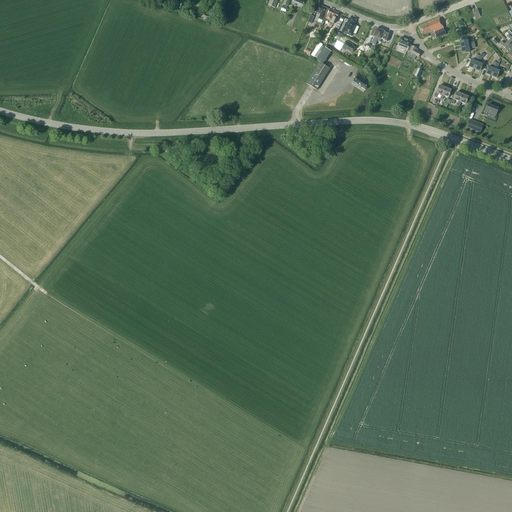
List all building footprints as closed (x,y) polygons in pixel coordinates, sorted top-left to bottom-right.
[(291,4),(301,8),(305,1),(302,0),(284,0),(283,4),(288,6),(290,0),(292,1),(291,4)] [(327,9),(318,5),(315,12),(320,14),(318,19),(323,21),(324,17),(324,16),(327,9)] [(329,9),(325,18),(331,20),(329,24),(332,25),(333,25),(334,21),(335,21),(337,18),(339,13),(329,9)] [(341,31),(352,36),(356,26),(354,25),(356,20),(349,17),(347,22),(346,22),(343,29),(342,29),(341,31)] [(431,38),(435,36),(436,38),(446,34),(439,18),(420,27),(423,35),(429,33),(431,38)] [(384,31),(376,29),(373,37),(374,37),(373,39),(371,39),(370,42),(376,44),(377,41),(387,44),(386,46),(389,47),(392,40),(388,38),(389,35),(384,33),(384,31)] [(415,50),(416,48),(412,46),(410,45),(411,42),(401,37),(397,47),(407,51),(405,54),(414,59),(416,56),(418,57),(421,53),(415,50)] [(353,45),(346,41),(341,48),(346,51),(347,50),(352,53),(355,48),(352,46),(353,45)] [(511,49),(511,47),(507,42),(504,45),(501,41),(499,43),(503,46),(509,53),(511,49)] [(319,44),(311,55),(317,58),(324,48),(319,44)] [(475,45),(461,47),(462,53),(469,52),(469,49),(475,48),(475,45)] [(316,60),(323,64),(331,51),(325,47),(316,60)] [(468,66),(474,69),(479,56),(477,55),(475,61),(471,60),(468,66)] [(482,57),(479,56),(474,69),(480,71),(483,64),(479,63),(482,57)] [(306,84),(316,90),(330,69),(319,62),(306,84)] [(499,64),(496,63),(495,67),(494,69),(491,76),(496,78),(499,71),(496,70),(497,68),(499,64)] [(488,66),(485,73),(491,76),(494,69),(488,66)] [(357,75),(352,83),(359,88),(360,87),(365,90),(369,84),(365,82),(366,81),(357,75)] [(445,88),(444,88),(439,85),(436,92),(434,97),(436,97),(438,93),(441,95),(442,95),(445,88)] [(451,90),(445,88),(442,95),(441,95),(440,99),(442,100),(444,96),(448,97),(451,90)] [(459,102),(462,95),(456,92),(453,99),(451,103),(453,104),(455,100),(458,101),(459,102)] [(468,97),(462,95),(459,102),(458,101),(457,106),(459,106),(461,102),(465,104),(468,97)] [(483,115),(487,116),(488,113),(495,116),(498,109),(488,104),(483,115)] [(466,129),(480,134),(483,125),(470,120),(466,129)]
